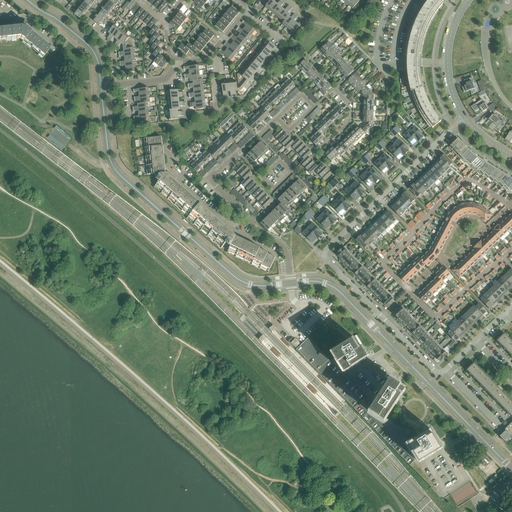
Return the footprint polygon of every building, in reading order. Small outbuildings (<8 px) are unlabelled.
[(116,6),(109,0),(106,4),(113,9),(116,6)] [(156,8),(162,1),(161,0),(155,0),(152,5),(156,8)] [(205,4),(200,0),(196,0),(194,2),(202,9),(205,4)] [(269,10),(275,3),(273,1),(274,0),(270,0),(265,7),(269,10)] [(273,13),(283,1),(280,0),(277,4),(275,3),(269,10),(273,13)] [(353,9),(360,0),(353,0),(349,6),(353,9)] [(431,127),(432,128),(441,121),(439,118),(436,114),(434,110),(431,106),(429,102),(427,97),(425,92),(424,88),(422,83),(421,78),(421,73),(420,68),(419,68),(419,65),(419,64),(419,62),(419,59),(419,56),(419,53),(421,54),(422,46),(423,40),(425,33),(428,27),(431,21),(435,15),(438,9),(443,4),(443,3),(442,3),(439,0),(428,0),(428,1),(423,8),(419,14),(416,21),(413,29),(410,36),(409,44),(407,51),(406,51),(405,52),(406,52),(408,52),(407,58),(407,59),(407,61),(407,63),(407,64),(407,66),(407,67),(407,68),(407,69),(407,71),(407,72),(407,73),(407,75),(408,77),(408,79),(408,80),(408,82),(409,83),(409,85),(409,86),(410,88),(410,90),(411,91),(411,92),(412,91),(414,96),(416,101),(418,107),(421,112),(424,116),(427,121),(430,126),(431,127)] [(90,7),(83,1),(80,5),(87,11),(90,7)] [(130,4),(126,1),(121,6),(120,8),(125,11),(127,8),(130,4)] [(131,11),(136,4),(132,1),(130,4),(127,8),(131,11)] [(161,12),(167,4),(162,1),(156,8),(161,12)] [(276,16),(283,9),(281,7),(284,3),(283,1),(273,13),(276,16)] [(113,9),(106,4),(102,8),(109,13),(113,9)] [(135,15),(140,8),(141,8),(136,4),(131,11),(135,15)] [(87,11),(80,5),(77,9),(84,15),(87,11)] [(240,12),(232,6),(229,10),(236,16),(240,12)] [(280,19),(290,7),(288,6),(285,10),(283,9),(276,16),(280,19)] [(289,17),(290,15),(288,13),(292,9),(290,7),(280,19),(284,23),(289,17)] [(109,13),(102,8),(99,12),(106,17),(109,13)] [(84,15),(77,9),(74,13),(81,19),(84,15)] [(139,20),(146,12),(142,9),(135,17),(139,20)] [(236,16),(229,10),(225,14),(233,20),(236,16)] [(106,17),(99,12),(96,16),(103,21),(106,17)] [(144,24),(150,16),(146,12),(139,20),(144,24)] [(188,18),(180,12),(177,16),(184,22),(188,18)] [(233,20),(225,14),(222,18),(230,25),(233,20)] [(286,27),(296,15),(294,14),(291,18),(289,17),(284,23),(283,24),(286,27)] [(290,30),(296,23),(294,21),(298,17),(296,15),(286,27),(290,30)] [(103,21),(96,16),(93,20),(100,26),(103,21)] [(148,27),(154,19),(150,16),(144,24),(148,27)] [(184,22),(177,16),(173,20),(181,26),(184,22)] [(230,25),(222,18),(218,23),(226,29),(230,25)] [(156,26),(159,23),(154,19),(148,27),(152,30),(152,31),(156,26)] [(181,26),(173,20),(170,25),(177,31),(181,26)] [(294,33),(303,22),(302,20),(298,24),(296,23),(290,30),(294,33)] [(255,31),(243,21),(242,23),(246,26),(244,28),(252,35),(255,31)] [(50,48),(26,28),(25,28),(26,23),(25,22),(24,22),(23,22),(23,23),(22,27),(0,28),(0,40),(20,39),(43,58),(49,50),(52,52),(53,52),(54,51),(54,49),(51,47),(50,48)] [(226,29),(218,23),(215,27),(223,33),(226,29)] [(109,40),(118,28),(114,25),(108,33),(110,34),(107,39),(109,40)] [(160,30),(156,26),(152,31),(152,30),(149,34),(153,38),(157,34),(160,30)] [(252,35),(244,28),(243,30),(239,27),(237,29),(249,38),(252,35)] [(116,39),(122,31),(118,28),(109,40),(110,41),(114,37),(116,39)] [(249,38),(237,29),(236,30),(240,34),(238,36),(246,42),(249,38)] [(214,36),(206,30),(203,34),(211,40),(214,36)] [(116,46),(126,34),(122,31),(116,39),(118,40),(114,45),(116,46)] [(123,45),(130,37),(126,34),(116,46),(118,47),(121,43),(123,45)] [(161,37),(157,34),(153,38),(151,41),(150,41),(154,45),(158,41),(161,37)] [(211,40),(203,34),(200,38),(207,44),(211,40)] [(246,42),(238,36),(237,38),(232,34),(231,36),(243,46),(246,42)] [(243,46),(231,36),(230,38),(234,41),(232,43),(240,50),(243,46)] [(134,48),(133,40),(130,37),(123,45),(125,47),(124,48),(124,49),(134,48)] [(207,44),(200,38),(196,42),(204,48),(207,44)] [(162,44),(158,41),(154,45),(151,48),(156,52),(159,48),(162,44)] [(204,48),(196,42),(193,47),(196,50),(200,53),(204,48)] [(240,50),(232,43),(231,45),(226,42),(225,44),(237,53),(240,50)] [(280,51),(268,42),(265,45),(273,52),(274,50),(279,53),(280,51)] [(324,54),(331,47),(327,43),(320,50),(324,54)] [(196,50),(193,47),(189,44),(186,48),(185,48),(189,51),(193,54),(196,50)] [(237,53),(225,44),(224,45),(228,49),(226,51),(234,57),(237,53)] [(189,51),(185,48),(186,48),(182,45),(178,49),(186,55),(189,51)] [(271,54),(273,52),(265,45),(262,49),(274,59),(275,57),(271,54)] [(328,58),(335,51),(331,47),(324,54),(328,58)] [(163,51),(159,48),(156,52),(153,55),(157,59),(160,55),(163,51)] [(234,57),(226,51),(225,53),(220,49),(219,51),(231,61),(234,57)] [(274,59),(262,49),(259,53),(267,59),(268,57),(273,61),(274,59)] [(331,62),(339,55),(335,51),(328,58),(331,62)] [(265,61),(267,59),(259,53),(256,57),(268,66),(269,65),(265,61)] [(164,59),(160,55),(157,59),(154,63),(158,66),(164,59)] [(335,66),(342,59),(339,55),(331,62),(335,66)] [(268,66),(256,57),(253,60),(261,67),(262,65),(267,68),(268,66)] [(339,70),(346,63),(348,61),(344,57),(342,59),(335,66),(339,70)] [(162,70),(169,62),(164,59),(158,66),(162,70)] [(259,69),(261,67),(253,60),(250,64),(262,74),(263,72),(259,69)] [(302,70),(309,64),(306,60),(304,61),(300,65),(299,66),(302,70)] [(343,74),(350,67),(346,63),(339,70),(343,74)] [(262,74),(250,64),(247,68),(255,74),(256,72),(261,75),(262,74)] [(306,74),(313,67),(309,64),(302,70),(306,74)] [(310,78),(317,71),(313,67),(306,74),(310,78)] [(344,75),(342,78),(344,80),(347,78),(354,71),(350,67),(343,74),(344,75)] [(253,76),(255,74),(247,68),(244,71),(256,81),(257,79),(253,76)] [(256,81),(244,71),(241,75),(248,82),(250,79),(254,83),(256,81)] [(314,82),(321,75),(317,71),(310,78),(314,82)] [(351,85),(360,77),(361,76),(357,72),(347,81),(351,85)] [(246,84),(248,82),(241,75),(238,79),(239,89),(243,89),(244,87),(248,91),(251,88),(246,84)] [(317,86),(324,79),(321,75),(314,82),(317,86)] [(355,89),(362,82),(364,81),(360,77),(351,85),(355,89)] [(465,80),(467,85),(464,86),(462,87),(464,93),(475,88),(472,78),(465,80)] [(294,86),(290,82),(288,79),(284,82),(290,90),(294,86)] [(321,90),(328,83),(324,79),(317,86),(321,90)] [(290,90),(284,82),(280,86),(287,93),(290,90)] [(359,93),(366,86),(362,82),(355,89),(359,93)] [(325,94),(332,87),(328,83),(321,90),(319,92),(324,96),(326,94),(325,94)] [(287,93),(280,86),(278,84),(274,88),(275,89),(276,90),(283,97),(287,93)] [(363,97),(370,90),(369,89),(371,88),(368,85),(366,87),(366,86),(359,93),(363,97)] [(283,97),(276,90),(275,89),(271,93),(272,94),(279,101),(283,97)] [(373,101),(373,94),(370,90),(363,97),(364,98),(364,100),(373,101)] [(272,94),(271,93),(270,92),(266,95),(268,98),(275,105),(279,101),(272,94)] [(275,105),(268,98),(266,95),(262,99),(264,102),(271,108),(275,105)] [(271,108),(264,102),(262,99),(258,103),(262,108),(263,107),(267,112),(271,108)] [(488,107),(485,102),(484,103),(481,100),(471,107),(474,112),(479,109),(482,112),(487,109),(489,112),(491,110),(493,109),(494,108),(495,107),(493,103),(488,107)] [(343,112),(337,105),(333,109),(340,115),(343,112)] [(269,114),(267,112),(263,107),(262,108),(259,111),(266,118),(269,114)] [(340,115),(333,109),(329,112),(336,119),(340,115)] [(266,118),(259,111),(255,115),(262,122),(266,118)] [(336,119),(329,112),(325,116),(332,123),(336,119)] [(262,122),(255,115),(253,113),(249,116),(251,119),(258,126),(262,122)] [(500,124),(499,124),(499,123),(500,121),(498,119),(499,117),(494,113),(493,115),(492,114),(488,119),(492,123),(488,128),(493,132),(500,124)] [(332,123),(325,116),(321,120),(328,127),(332,123)] [(258,126),(251,119),(247,123),(254,130),(258,126)] [(328,127),(321,120),(318,124),(324,130),(328,127)] [(248,131),(239,122),(235,126),(244,135),(248,131)] [(364,134),(372,126),(373,122),(365,122),(359,128),(364,134)] [(324,130),(318,124),(313,128),(317,132),(320,135),(324,130)] [(423,135),(414,126),(412,125),(407,130),(418,141),(419,141),(420,141),(422,139),(422,138),(423,137),(422,136),(423,135)] [(57,126),(55,129),(70,141),(72,138),(57,126)] [(244,135),(235,126),(231,129),(233,132),(240,138),(244,135)] [(364,134),(359,128),(358,127),(354,130),(361,137),(364,134)] [(277,139),(284,133),(281,129),(275,134),(274,136),(277,139)] [(361,137),(354,130),(350,134),(357,141),(361,137)] [(418,141),(407,130),(402,135),(404,136),(406,139),(410,143),(412,145),(417,141),(418,141)] [(240,138),(233,132),(230,135),(234,140),(236,142),(240,138)] [(323,138),(320,135),(317,132),(313,135),(320,142),(323,138)] [(234,140),(230,135),(228,133),(223,137),(230,144),(234,140)] [(281,143),(288,136),(284,133),(277,139),(281,143)] [(357,141),(350,134),(346,139),(352,145),(357,141)] [(50,135),(48,138),(62,149),(64,147),(64,146),(50,135)] [(320,142),(313,135),(309,139),(316,146),(320,142)] [(284,146),(291,140),(288,136),(281,143),(284,146)] [(198,206),(184,194),(171,182),(173,181),(166,175),(166,174),(166,173),(162,173),(159,137),(145,139),(149,175),(155,174),(156,179),(159,182),(155,187),(189,217),(188,218),(221,248),(226,243),(228,245),(230,246),(227,252),(268,272),(275,260),(234,240),(236,236),(233,234),(232,235),(225,230),(224,231),(197,207),(198,206)] [(230,144),(223,137),(220,141),(226,148),(230,144)] [(226,148),(220,141),(217,139),(214,142),(216,144),(222,151),(226,148)] [(293,151),(301,143),(297,139),(294,143),(290,147),(293,151)] [(352,145),(346,139),(342,142),(348,149),(352,145)] [(453,151),(461,143),(458,139),(449,147),(453,151)] [(294,143),(291,140),(284,146),(287,150),(290,147),(294,143)] [(408,149),(400,140),(394,145),(404,155),(408,151),(407,150),(408,149)] [(267,149),(261,142),(257,146),(265,154),(269,151),(267,149)] [(348,149),(342,142),(338,146),(345,152),(348,149)] [(297,154),(298,153),(304,147),(301,143),(293,151),(297,154)] [(457,155),(465,147),(461,143),(453,151),(457,155)] [(222,151),(216,144),(212,148),(218,155),(222,151)] [(404,155),(394,145),(389,150),(391,152),(391,153),(396,157),(398,159),(403,154),(404,155)] [(265,154),(257,146),(254,149),(262,157),(265,154)] [(345,152),(338,146),(335,149),(339,154),(341,156),(345,152)] [(301,157),(308,150),(304,147),(298,153),(301,157)] [(339,154),(335,149),(332,147),(328,151),(335,158),(339,154)] [(461,159),(469,151),(465,148),(466,147),(465,147),(457,155),(461,159)] [(218,155),(212,148),(208,152),(213,157),(212,157),(214,159),(218,155)] [(262,157),(254,149),(250,152),(257,159),(258,161),(262,157)] [(213,157),(208,152),(206,150),(202,154),(209,161),(212,157),(213,157)] [(308,157),(311,154),(308,150),(301,157),(304,160),(307,157),(308,157)] [(335,158),(328,151),(324,155),(331,162),(335,158)] [(464,163),(473,155),(469,151),(461,159),(464,163)] [(257,159),(250,152),(246,156),(253,162),(257,159)] [(209,161),(202,154),(198,157),(205,164),(209,161)] [(393,162),(385,154),(380,159),(390,169),(394,165),(393,164),(394,163),(393,162)] [(453,163),(444,154),(440,158),(450,169),(450,168),(449,167),(453,163)] [(468,167),(478,158),(473,155),(464,163),(465,163),(468,167)] [(205,164),(198,157),(197,156),(193,160),(194,161),(201,168),(205,164)] [(303,166),(310,160),(308,157),(307,157),(304,160),(300,163),(303,166)] [(390,169),(380,159),(379,158),(373,162),(375,164),(377,166),(381,171),(384,173),(389,168),(390,169)] [(450,169),(440,158),(440,159),(441,160),(438,164),(446,172),(450,169)] [(473,170),(482,161),(478,158),(468,167),(469,167),(469,166),(473,170)] [(201,168),(194,161),(193,160),(189,163),(190,165),(197,172),(201,168)] [(307,171),(314,164),(310,160),(303,166),(307,171)] [(478,173),(487,164),(482,161),(473,170),(474,169),(478,173)] [(239,174),(246,167),(242,163),(235,170),(239,174)] [(318,167),(317,167),(314,164),(307,171),(306,171),(310,175),(313,171),(318,167)] [(317,175),(324,167),(321,164),(317,167),(318,167),(313,171),(317,175)] [(446,172),(438,164),(434,167),(442,176),(446,172)] [(482,176),(492,167),(487,164),(478,173),(479,172),(482,176)] [(242,177),(249,170),(246,167),(239,174),(242,177)] [(321,178),(328,171),(324,167),(317,175),(320,178),(321,178)] [(442,176),(434,167),(430,171),(438,180),(442,176)] [(487,179),(497,170),(492,167),(482,176),(483,176),(484,175),(487,179)] [(380,177),(371,168),(366,173),(375,183),(379,179),(379,178),(380,177)] [(249,177),(252,174),(249,170),(242,177),(245,180),(248,177),(249,177)] [(492,182),(501,173),(497,170),(487,179),(488,178),(492,182)] [(324,181),(331,174),(328,171),(321,178),(324,181)] [(375,183),(366,173),(364,171),(359,176),(361,178),(360,178),(363,180),(367,185),(369,187),(374,182),(375,183)] [(438,180),(430,171),(426,175),(434,184),(438,180)] [(497,185),(506,176),(501,173),(492,182),(493,181),(497,185)] [(434,184),(426,175),(422,179),(431,187),(434,184)] [(501,187),(511,178),(506,176),(497,185),(498,184),(501,187)] [(245,187),(252,181),(249,177),(248,177),(245,180),(241,183),(245,187)] [(506,190),(511,184),(511,179),(511,178),(501,187),(502,188),(503,187),(506,190)] [(306,186),(299,179),(295,183),(302,189),(306,186)] [(431,187),(422,179),(418,183),(427,191),(431,187)] [(365,191),(356,182),(355,180),(350,185),(351,187),(361,197),(362,196),(363,197),(365,195),(364,194),(365,193),(364,192),(365,191)] [(248,191),(255,184),(252,181),(245,187),(248,191)] [(302,189),(295,183),(291,186),(299,195),(303,191),(302,189)] [(427,191),(418,183),(415,186),(413,185),(423,195),(427,191)] [(251,195),(258,188),(255,184),(248,191),(247,192),(251,195)] [(423,195),(413,185),(409,189),(417,197),(421,194),(423,195)] [(299,195),(291,186),(288,190),(295,197),(295,196),(296,198),(299,195)] [(361,197),(351,187),(346,192),(348,194),(353,199),(355,201),(360,196),(361,197)] [(255,198),(262,191),(258,188),(251,195),(254,199),(255,198)] [(295,197),(288,190),(285,193),(293,202),(297,199),(295,197)] [(258,201),(265,195),(262,191),(255,198),(258,201)] [(415,200),(406,191),(402,195),(412,205),(411,204),(415,200)] [(293,202),(285,193),(281,196),(288,203),(290,205),(293,202)] [(305,202),(309,206),(318,198),(315,194),(305,202)] [(351,205),(342,196),(340,194),(335,199),(337,201),(347,211),(351,207),(350,206),(351,205)] [(262,205),(269,198),(265,195),(258,201),(257,203),(260,206),(262,205)] [(412,205),(402,195),(402,196),(403,197),(400,201),(408,209),(412,205)] [(288,203),(281,196),(278,200),(281,203),(282,203),(285,206),(288,203)] [(265,208),(272,201),(269,198),(262,205),(260,206),(263,210),(265,208)] [(347,211),(337,201),(332,206),(334,208),(338,213),(341,215),(346,210),(346,211),(347,211)] [(408,209),(400,201),(396,205),(404,213),(408,209)] [(288,210),(285,206),(282,203),(281,203),(278,206),(285,213),(288,210)] [(467,214),(466,203),(464,203),(463,204),(461,204),(459,205),(458,206),(463,216),(464,215),(465,215),(466,214),(467,214)] [(472,214),(474,203),(473,203),(471,203),(469,203),(468,203),(466,203),(467,214),(468,214),(469,214),(470,214),(471,214),(472,214)] [(477,216),(482,206),(481,205),(479,205),(478,204),(476,204),(474,203),(472,214),(473,214),(474,215),(475,215),(476,215),(477,216)] [(404,213),(396,205),(392,208),(400,217),(404,213)] [(285,213),(278,206),(275,210),(284,219),(287,216),(285,213)] [(463,216),(458,206),(456,206),(455,207),(454,208),(453,209),(452,209),(451,210),(459,218),(460,218),(460,217),(461,216),(462,216),(463,216)] [(481,219),(489,211),(488,210),(486,209),(485,208),(484,207),(482,206),(477,216),(478,216),(479,217),(480,218),(481,219)] [(336,219),(328,210),(326,208),(321,213),(323,215),(332,225),(333,224),(334,224),(336,223),(336,222),(336,221),(335,220),(336,219)] [(284,219),(275,210),(271,213),(278,220),(280,222),(284,219)] [(459,218),(451,210),(450,212),(449,213),(448,214),(447,216),(446,217),(456,222),(457,221),(457,220),(458,220),(458,219),(459,218)] [(397,220),(389,211),(385,215),(393,224),(397,220)] [(490,218),(493,215),(489,211),(481,219),(485,223),(488,220),(490,219),(490,218)] [(278,220),(271,213),(268,217),(274,223),(278,220)] [(332,225),(323,215),(317,220),(320,222),(319,222),(324,227),(326,229),(331,224),(332,225)] [(393,224),(385,215),(381,219),(389,227),(393,224)] [(274,223),(268,217),(264,220),(271,227),(274,223)] [(389,227),(381,219),(377,223),(385,231),(389,227)] [(271,227),(264,220),(261,223),(267,230),(271,227)] [(511,228),(504,220),(500,224),(500,223),(499,223),(508,232),(511,228)] [(322,233),(313,224),(312,222),(307,227),(308,229),(318,239),(322,235),(321,234),(322,233)] [(453,227),(444,222),(441,227),(451,232),(453,227)] [(385,231),(377,223),(373,226),(381,235),(385,231)] [(508,232),(499,223),(496,227),(504,235),(508,232)] [(381,235),(373,226),(369,230),(377,239),(381,235)] [(451,232),(441,227),(439,231),(448,237),(451,232)] [(504,235),(496,227),(492,230),(500,239),(504,235)] [(318,239),(308,229),(303,234),(305,236),(309,240),(310,240),(312,243),(317,238),(318,239)] [(377,239),(369,230),(365,234),(374,242),(377,239)] [(500,239),(492,230),(493,231),(489,235),(497,242),(500,239)] [(448,237),(439,231),(436,236),(446,241),(448,237)] [(374,242),(365,234),(362,237),(360,236),(370,246),(374,242)] [(497,242),(489,235),(485,238),(493,246),(497,242)] [(370,246),(360,236),(356,240),(364,249),(368,245),(370,246)] [(446,241),(436,236),(434,241),(443,246),(446,241)] [(493,246),(485,238),(482,241),(481,240),(481,241),(489,249),(493,246)] [(443,246),(434,241),(431,246),(441,251),(443,246)] [(489,249),(481,241),(477,244),(486,253),(489,249)] [(486,253),(477,244),(474,248),(482,256),(486,253)] [(341,259),(349,251),(344,246),(336,254),(337,255),(337,256),(339,258),(340,258),(341,259)] [(437,258),(441,251),(431,246),(428,251),(437,258)] [(482,256),(474,248),(473,248),(474,249),(471,252),(478,260),(482,256)] [(345,263),(353,255),(349,251),(341,259),(345,263)] [(437,258),(428,251),(424,255),(432,263),(437,258)] [(478,260),(471,252),(467,256),(474,263),(478,260)] [(349,267),(357,260),(353,255),(345,263),(349,267)] [(432,263),(424,255),(420,258),(418,256),(418,257),(428,267),(432,263)] [(474,263),(467,256),(463,259),(471,267),(474,263)] [(428,267),(418,257),(414,260),(422,268),(425,265),(428,267)] [(471,267),(463,259),(460,263),(467,271),(471,267)] [(353,272),(361,264),(357,260),(349,267),(353,272)] [(422,268),(414,260),(410,264),(418,272),(422,268)] [(467,271),(460,263),(456,266),(463,274),(467,271)] [(357,276),(365,268),(361,264),(353,272),(357,276)] [(418,272),(410,264),(406,268),(414,276),(418,272)] [(451,274),(448,272),(448,271),(449,270),(447,268),(445,269),(443,266),(439,270),(446,278),(451,274)] [(463,274),(456,266),(452,270),(460,278),(463,274)] [(361,280),(370,272),(365,268),(357,276),(361,280)] [(414,276),(406,268),(403,271),(410,279),(414,276)] [(446,278),(439,270),(435,274),(445,284),(443,282),(446,278)] [(410,279),(403,271),(398,276),(406,283),(410,279)] [(366,285),(374,277),(370,272),(361,280),(366,285)] [(445,284),(435,274),(437,276),(433,280),(441,288),(445,284)] [(511,284),(511,283),(505,276),(501,279),(509,287),(511,284)] [(370,289),(378,281),(374,277),(366,285),(370,289)] [(509,287),(501,279),(498,282),(506,290),(509,287)] [(441,288),(433,280),(429,284),(437,291),(441,288)] [(374,293),(382,285),(378,281),(370,289),(374,293)] [(506,290),(498,282),(494,286),(502,294),(506,290)] [(437,291),(429,284),(425,287),(433,295),(437,291)] [(378,298),(386,290),(382,285),(374,293),(378,298)] [(502,294),(494,286),(491,289),(499,297),(502,294)] [(425,287),(422,291),(429,299),(432,302),(436,298),(433,295),(425,287)] [(499,297),(491,289),(487,292),(495,300),(499,297)] [(382,302),(391,294),(386,290),(378,298),(382,302)] [(429,299),(422,291),(417,295),(425,303),(429,299)] [(495,300),(487,292),(484,296),(493,305),(492,303),(495,300)] [(392,301),(393,300),(395,299),(391,294),(382,302),(383,303),(383,304),(385,305),(386,306),(388,308),(393,302),(392,301)] [(493,305),(484,296),(485,297),(482,301),(490,309),(493,305)] [(487,312),(479,304),(475,307),(474,306),(483,316),(487,312)] [(398,318),(406,310),(402,306),(399,309),(398,308),(393,313),(394,315),(395,316),(397,317),(398,318)] [(483,316),(474,306),(470,310),(477,318),(481,314),(482,316),(483,316)] [(402,323),(410,315),(406,310),(398,318),(402,323)] [(477,318),(470,310),(466,314),(473,322),(477,318)] [(473,322),(466,314),(462,317),(470,325),(473,322)] [(406,327),(415,319),(410,315),(402,323),(406,327)] [(470,325),(462,317),(458,321),(466,329),(470,325)] [(411,331),(419,323),(415,319),(406,327),(411,331)] [(466,329),(458,321),(454,325),(462,333),(466,329)] [(415,335),(423,328),(419,323),(411,331),(415,335)] [(462,333),(454,325),(450,329),(459,338),(460,338),(458,336),(462,333)] [(419,340),(427,332),(423,328),(415,335),(419,340)] [(459,338),(450,329),(451,330),(448,334),(455,342),(459,338)] [(423,344),(431,336),(427,332),(419,340),(423,344)] [(511,349),(511,341),(504,334),(497,341),(509,353),(511,349)] [(427,349),(436,341),(431,336),(423,344),(427,349)] [(379,401),(378,400),(368,390),(364,395),(340,370),(357,359),(356,358),(351,349),(350,348),(330,361),(308,338),(296,349),(410,466),(417,459),(432,449),(431,448),(426,439),(425,438),(413,445),(383,415),(396,395),(391,392),(386,389),(379,401)] [(300,343),(295,339),(291,343),(296,348),(300,343)] [(368,358),(356,339),(333,354),(344,373),(368,358)] [(432,353),(440,345),(436,341),(427,349),(432,353)] [(436,357),(444,349),(440,345),(432,353),(436,357)] [(440,362),(448,354),(444,349),(436,357),(436,358),(436,359),(438,361),(439,361),(440,362)] [(486,375),(483,372),(474,363),(467,370),(478,382),(486,375)] [(497,387),(494,384),(486,375),(478,382),(490,394),(497,387)] [(509,399),(506,396),(497,387),(490,394),(501,406),(509,399)] [(511,402),(509,399),(501,406),(511,416),(511,402)] [(339,412),(329,406),(335,416),(339,412)] [(443,448),(431,429),(407,444),(417,459),(419,463),(443,448)] [(511,437),(505,429),(503,431),(504,432),(503,434),(502,434),(500,436),(505,441),(511,436),(511,437)] [(491,462),(484,455),(481,457),(479,460),(486,467),(488,465),(488,464),(491,462)]
